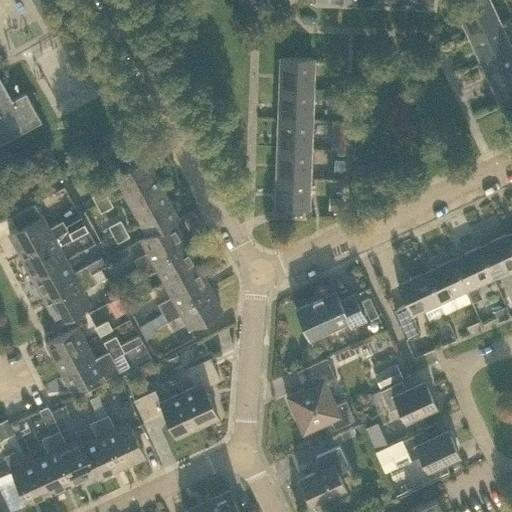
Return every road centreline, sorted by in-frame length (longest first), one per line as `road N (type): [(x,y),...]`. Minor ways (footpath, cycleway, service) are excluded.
road 1 (residential): [(257,282),(103,0)]
road 2 (residential): [(257,282),(511,159)]
road 3 (residential): [(242,453),(257,282)]
road 4 (residential): [(107,511),(242,453)]
road 5 (residential): [(449,365),(492,457),(511,462)]
